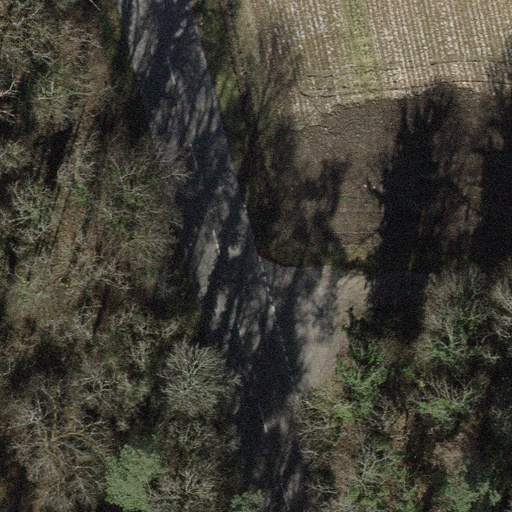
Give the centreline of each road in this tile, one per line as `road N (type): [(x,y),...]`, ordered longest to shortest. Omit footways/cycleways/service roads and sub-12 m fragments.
road 1 (unclassified): [(159,0),(293,511)]
road 2 (track): [(511,274),(244,332)]
